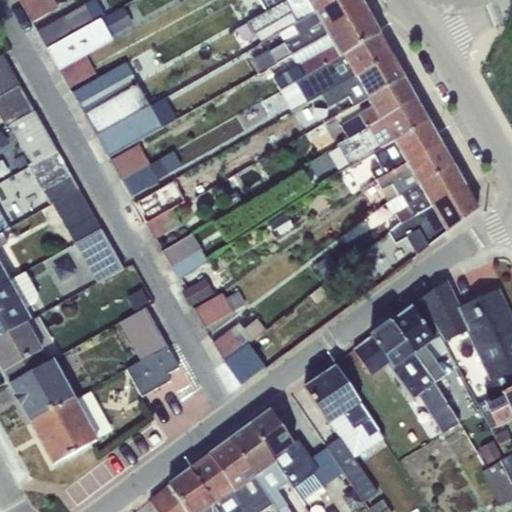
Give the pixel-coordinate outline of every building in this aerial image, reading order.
[(18,0),(23,9),(37,0),(18,0)] [(59,7),(54,0),(37,0),(23,9),(32,24),(59,7)] [(93,0),(37,32),(47,50),(105,17),(95,0),(93,0)] [(261,44),(280,33),(338,0),(287,0),(267,12),(247,23),(254,35),(256,34),(261,44)] [(258,75),(292,56),(367,13),(359,0),(338,0),(280,33),(285,43),(252,63),(258,75)] [(259,0),(267,12),(287,0),(259,0)] [(47,50),(59,72),(87,56),(113,41),(111,37),(132,24),(122,7),(105,17),(47,50)] [(280,91),(379,35),(367,13),(292,56),(297,65),(273,78),(280,91)] [(323,96),(392,57),(379,35),(280,91),(292,113),(323,96)] [(2,55),(0,56),(0,117),(6,127),(10,125),(34,111),(2,55)] [(59,72),(69,89),(97,74),(87,56),(59,72)] [(367,100),(404,79),(392,57),(323,96),(329,108),(349,97),(355,107),(367,100)] [(71,94),(84,115),(138,86),(125,63),(71,94)] [(347,137),(415,99),(404,79),(367,100),(371,108),(341,126),(347,137)] [(84,115),(96,138),(150,107),(138,86),(84,115)] [(96,138),(108,158),(176,120),(164,99),(150,107),(96,138)] [(372,152),(428,122),(415,99),(347,137),(348,138),(336,145),(349,168),(373,155),(372,152)] [(34,111),(10,125),(24,152),(49,137),(34,111)] [(376,181),(440,144),(428,122),(372,152),(373,155),(379,165),(370,170),(376,181)] [(49,137),(24,152),(31,165),(57,151),(49,137)] [(376,181),(389,203),(453,166),(440,144),(376,181)] [(139,145),(110,161),(121,180),(149,164),(139,145)] [(149,164),(121,180),(131,198),(158,183),(157,181),(182,166),(173,150),(149,164)] [(57,151),(31,165),(28,167),(50,206),(53,205),(79,190),(57,151)] [(401,225),(465,188),(453,166),(389,203),(386,205),(393,217),(395,215),(401,225)] [(416,257),(477,210),(465,188),(401,225),(388,233),(395,246),(406,239),(416,257)] [(101,229),(79,190),(53,205),(75,244),(101,229)] [(146,226),(174,210),(163,191),(135,206),(146,226)] [(0,234),(2,233),(10,228),(0,210),(0,234)] [(154,240),(182,224),(174,210),(146,226),(154,240)] [(269,224),(279,239),(295,229),(285,213),(269,224)] [(75,244),(97,284),(123,269),(101,229),(75,244)] [(2,233),(0,234),(0,285),(9,280),(0,263),(0,248),(8,244),(2,233)] [(201,251),(191,234),(161,252),(171,269),(201,251)] [(207,262),(201,251),(171,269),(178,280),(207,262)] [(328,256),(315,266),(324,279),(338,269),(328,256)] [(9,280),(0,285),(0,337),(28,322),(32,320),(27,310),(37,304),(39,295),(25,272),(9,280)] [(205,280),(183,292),(191,306),(213,292),(205,280)] [(511,320),(498,291),(459,310),(446,283),(421,301),(442,335),(445,343),(467,333),(490,383),(511,372),(511,320)] [(136,313),(146,308),(150,306),(141,289),(127,297),(136,313)] [(204,329),(246,305),(238,292),(226,299),(223,293),(193,310),(204,329)] [(421,301),(390,323),(433,384),(445,376),(434,361),(425,348),(439,337),(442,335),(421,301)] [(136,313),(119,323),(140,362),(167,347),(146,308),(136,313)] [(244,329),(238,323),(213,344),(224,363),(266,330),(257,319),(244,329)] [(49,362),(28,322),(0,337),(0,369),(8,384),(49,362)] [(390,323),(353,351),(373,378),(389,366),(413,400),(418,397),(442,434),(460,423),(433,384),(390,323)] [(448,352),(439,337),(425,348),(434,361),(448,352)] [(126,370),(141,398),(170,382),(167,375),(179,368),(167,347),(140,362),(126,370)] [(225,365),(236,385),(258,372),(247,353),(225,365)] [(49,362),(8,384),(30,424),(74,399),(76,398),(54,359),(49,362)] [(336,367),(303,388),(337,439),(326,447),(344,473),(365,503),(378,494),(354,459),(383,440),(336,367)] [(490,399),(511,388),(511,372),(490,383),(484,386),(490,399)] [(491,429),(511,419),(511,388),(490,399),(478,405),(491,429)] [(30,424),(53,465),(97,441),(74,399),(30,424)] [(293,444),(270,411),(250,426),(289,484),(302,502),(344,473),(326,447),(310,458),(306,461),(293,444)] [(289,484),(250,426),(230,441),(274,504),(279,511),(291,511),(278,491),(289,484)] [(511,441),(506,429),(495,435),(504,453),(511,449),(511,441)] [(298,440),(293,444),(306,461),(310,458),(298,440)] [(262,511),(274,504),(230,441),(209,456),(248,511),(262,511)] [(493,441),(478,450),(487,465),(502,457),(493,441)] [(511,454),(501,460),(511,483),(511,482),(511,454)] [(248,511),(209,456),(189,470),(218,511),(248,511)] [(218,511),(189,470),(149,502),(157,511),(218,511)] [(391,511),(383,500),(370,509),(372,511),(391,511)]
